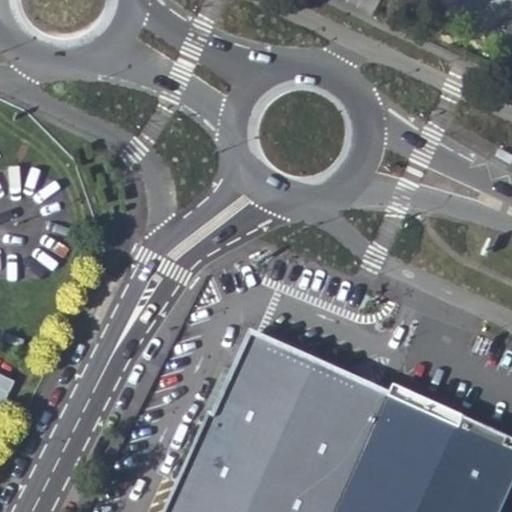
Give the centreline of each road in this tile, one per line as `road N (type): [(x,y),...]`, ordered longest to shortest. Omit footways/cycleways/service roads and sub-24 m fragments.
road 1 (tertiary): [(31,511),(163,266),(258,187)]
road 2 (secondary): [(354,176),(511,227)]
road 3 (secondary): [(511,196),(368,130)]
road 4 (secondary): [(97,55),(177,80),(233,122)]
road 5 (secondary): [(269,73),(195,40),(137,0)]
road 6 (secondary): [(368,130),(341,79),(305,66),(269,73)]
